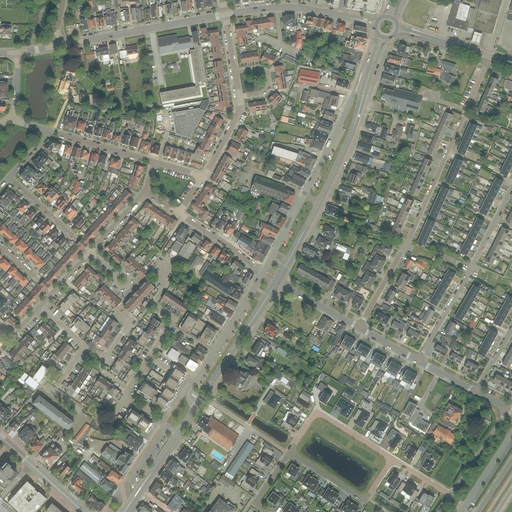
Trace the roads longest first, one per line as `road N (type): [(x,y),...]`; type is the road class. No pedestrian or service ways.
road 1 (residential): [(489,56),(411,234),(358,327)]
road 2 (residential): [(418,360),(511,188)]
road 3 (tertiary): [(318,202),(382,37)]
road 4 (tertiary): [(225,13),(54,46)]
road 5 (residential): [(197,404),(189,391),(262,272)]
road 6 (residential): [(126,398),(170,324),(155,303),(164,287),(162,264)]
road 7 (tertiary): [(197,404),(276,281)]
road 8 (residential): [(391,459),(316,412),(288,453)]
road 9 (residential): [(288,453),(360,498),(391,459)]
